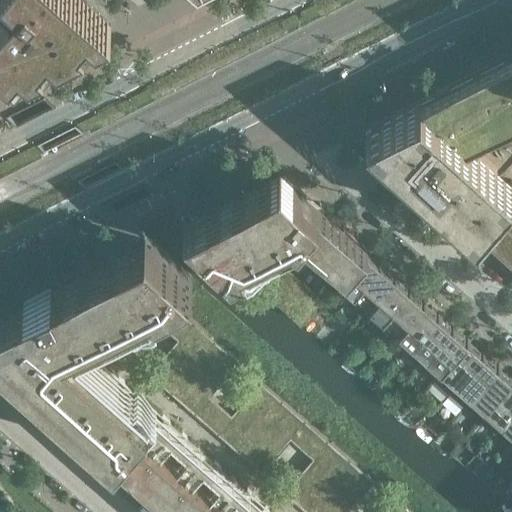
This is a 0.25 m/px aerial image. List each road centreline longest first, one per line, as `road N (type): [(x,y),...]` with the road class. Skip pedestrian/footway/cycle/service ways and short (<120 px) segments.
road 1 (residential): [(511,316),(276,105)]
road 2 (secondary): [(0,244),(276,105)]
road 3 (secondary): [(276,105),(487,0)]
road 4 (secondary): [(202,44),(0,147)]
road 5 (residential): [(113,511),(0,412)]
